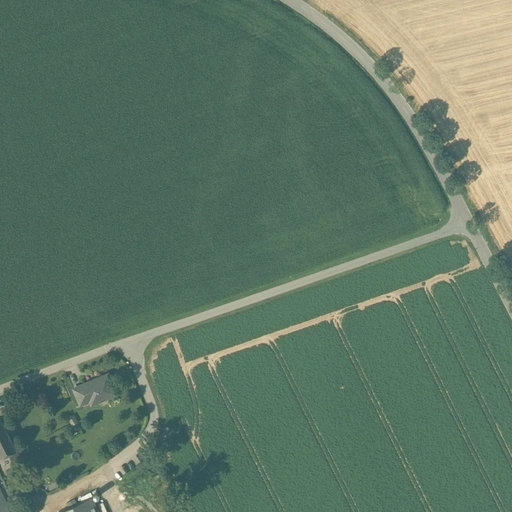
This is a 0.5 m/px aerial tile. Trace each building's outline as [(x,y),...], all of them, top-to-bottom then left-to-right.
[(96,380),(86,385),(85,384),(73,389),(80,404),(89,400),(90,403),(93,404),(96,403),(97,400),(107,396),(107,398),(116,394),(108,373),(96,379),(96,380)] [(0,418),(0,455),(7,452),(12,462),(24,456),(19,445),(14,447),(0,418)] [(0,485),(0,509),(10,505),(0,485)] [(97,511),(91,497),(59,511),(97,511)] [(49,501),(35,509),(37,511),(49,511),(54,509),(49,501)]
